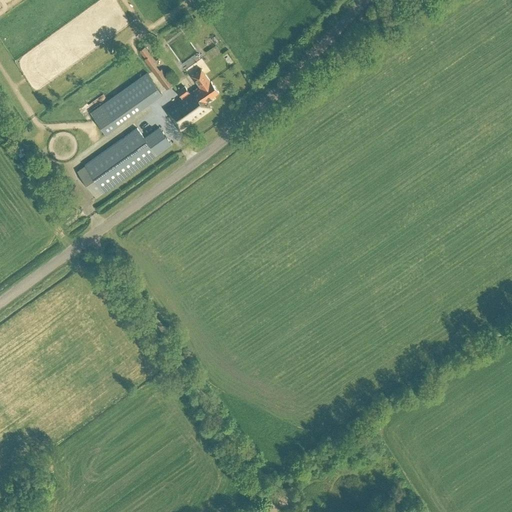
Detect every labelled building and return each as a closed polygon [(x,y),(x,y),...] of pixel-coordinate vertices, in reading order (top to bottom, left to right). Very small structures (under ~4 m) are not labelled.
[(182,61),(185,67),(202,58),(199,52),(182,61)] [(146,72),(85,116),(101,138),(163,94),(162,93),(173,85),(172,83),(175,81),(172,76),(169,79),(161,67),(154,72),(159,79),(154,83),(146,72)] [(185,85),(177,91),(182,98),(167,109),(181,129),(210,107),(206,101),(218,92),(202,69),(192,75),(201,87),(198,90),(197,88),(190,93),(185,85)] [(142,131),(150,124),(146,121),(151,117),(147,112),(134,123),(142,131)] [(144,137),(137,128),(85,164),(104,191),(172,144),(159,126),(144,137)] [(62,162),(63,162),(66,162),(67,161),(68,161),(70,160),(71,160),(72,159),(74,158),(75,157),(76,155),(77,154),(77,152),(78,151),(78,149),(78,148),(78,146),(78,145),(78,143),(77,142),(77,141),(76,140),(76,139),(75,137),(74,136),(73,135),(72,135),(71,134),(69,133),(68,132),(66,132),(65,132),(63,132),(62,132),(60,132),(58,132),(57,133),(56,134),(54,135),(53,135),(52,136),(51,137),(51,139),(50,140),(49,141),(49,142),(49,143),(48,145),(48,146),(48,148),(48,149),(49,151),(49,152),(50,154),(51,155),(52,157),(53,158),(54,159),(55,160),(57,160),(58,161),(59,161),(61,162),(62,162)]
